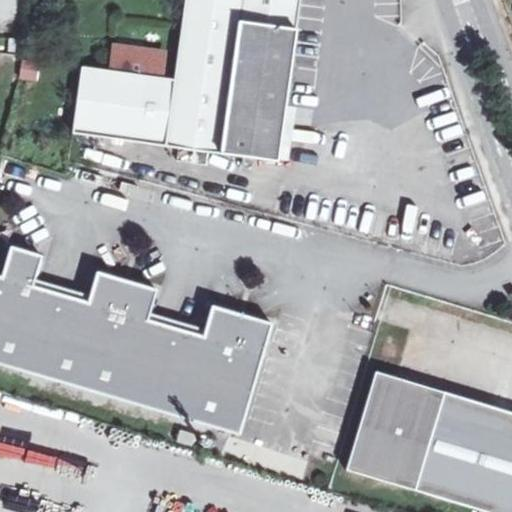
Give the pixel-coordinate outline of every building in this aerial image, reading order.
[(166,79),(116,72),(86,67),(77,134),(280,160),(302,0),(190,0),(179,81),(166,79)] [(120,48),(116,72),(166,79),(169,55),(120,48)] [(28,62),(25,81),(41,83),(44,64),(28,62)] [(46,254),(15,244),(5,275),(0,273),(0,361),(240,433),(274,322),(214,304),(205,334),(151,317),(160,288),(100,270),(91,299),(37,284),(46,254)] [(511,511),(511,410),(375,369),(346,468),(484,511),(511,511)]
